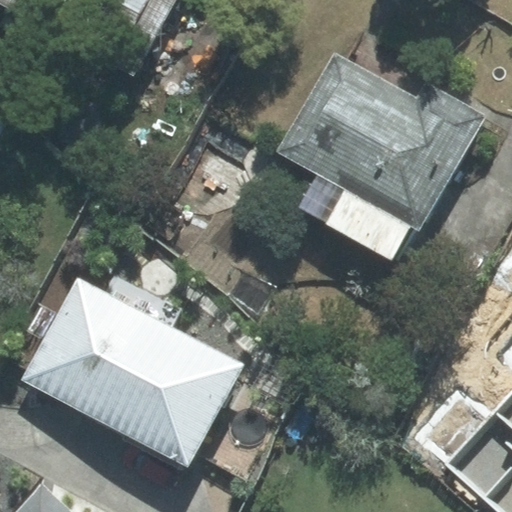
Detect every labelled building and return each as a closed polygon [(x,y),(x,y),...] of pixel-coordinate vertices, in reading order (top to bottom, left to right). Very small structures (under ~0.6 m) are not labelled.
[(197,0),(12,0),(159,75),(197,0)] [(360,59),(348,53),(296,150),(367,188),(437,224),(445,229),(506,115),(442,81),(433,98),(360,59)] [(0,174),(33,111),(0,93),(0,174)] [(437,224),(367,188),(348,223),(418,260),(437,224)] [(266,367),(90,278),(40,377),(216,466),(266,367)] [(511,511),(511,392),(448,463),(503,511),(511,511)] [(91,511),(57,481),(39,501),(29,511),(91,511)]
